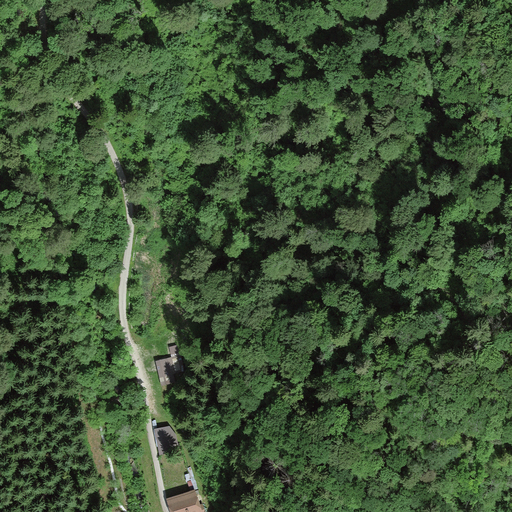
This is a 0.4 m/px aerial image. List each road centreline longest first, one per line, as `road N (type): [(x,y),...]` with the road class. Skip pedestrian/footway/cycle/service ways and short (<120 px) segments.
road 1 (track): [(44,0),(46,54),(57,81),(111,149),(130,211),(123,324),(167,511)]
road 2 (track): [(142,390),(102,399),(64,273),(0,217)]
